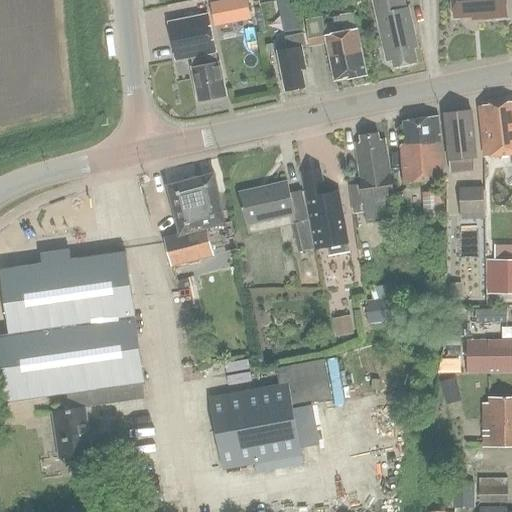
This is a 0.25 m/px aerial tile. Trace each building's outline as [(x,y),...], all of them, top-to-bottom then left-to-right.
[(247,0),(233,0),(229,1),(233,24),(251,20),(247,0)] [(293,0),(286,0),(277,2),(280,18),(297,15),(293,0)] [(409,9),(407,9),(405,0),(380,0),(374,1),(388,63),(393,62),(395,70),(418,64),(414,49),(418,48),(409,9)] [(452,0),(455,23),(474,21),(474,25),(508,23),(505,0),(452,0)] [(343,30),(326,34),(323,18),(306,21),(310,48),(328,44),(335,82),(349,79),(349,80),(367,76),(354,14),(340,16),(343,30)] [(179,63),(201,58),(201,56),(217,53),(218,53),(211,18),(172,25),(179,63)] [(289,50),(279,53),(287,92),(307,88),(303,71),(307,70),(303,51),(302,48),(308,47),(306,37),(305,34),(287,38),(289,50)] [(217,53),(201,56),(201,58),(203,67),(193,69),(200,102),(226,97),(217,53)] [(486,154),(511,149),(511,100),(479,105),(486,154)] [(472,112),(444,116),(450,162),(451,174),(475,171),(475,159),(477,159),(472,112)] [(398,182),(399,182),(438,177),(438,154),(433,115),(401,119),(404,142),(393,143),(398,182)] [(361,185),(349,187),(352,204),(363,202),(365,213),(367,226),(394,221),(390,197),(395,196),(391,168),(386,140),(380,141),(379,134),(359,137),(360,144),(354,145),(360,176),(361,185)] [(347,253),(349,253),(338,193),(324,195),(319,170),(301,173),(314,250),(326,248),(327,256),(347,253)] [(203,225),(226,219),(213,172),(168,184),(181,232),(163,237),(170,263),(211,252),(203,225)] [(299,253),(314,250),(307,215),(300,188),(291,191),(288,179),(238,191),(246,222),(293,210),(296,225),(292,226),(299,253)] [(483,220),(483,188),(459,189),(460,220),(483,220)] [(422,194),(425,222),(445,220),(442,192),(422,194)] [(511,261),(511,246),(495,247),(496,261),(511,261)] [(117,401),(141,398),(138,377),(141,377),(123,252),(15,267),(2,281),(9,332),(0,332),(0,371),(4,400),(66,391),(68,403),(116,395),(117,401)] [(511,261),(496,261),(493,261),(494,295),(511,295),(511,261)] [(462,288),(449,288),(449,303),(461,303),(462,288)] [(364,305),(367,327),(400,323),(397,300),(364,305)] [(505,309),(481,310),(481,322),(505,321),(505,309)] [(353,325),(334,329),(336,338),(354,335),(353,325)] [(447,338),(447,347),(449,347),(461,347),(460,338),(447,338)] [(511,341),(468,342),(468,372),(480,372),(480,350),(511,349),(511,341)] [(511,349),(480,350),(480,372),(511,372),(511,349)] [(326,361),(320,362),(277,370),(280,386),(210,399),(224,472),(303,457),(294,408),(333,401),(326,361)] [(454,378),(438,383),(444,403),(459,399),(454,378)] [(85,406),(117,401),(116,395),(68,403),(69,409),(51,411),(57,458),(92,453),(85,406)] [(511,446),(511,397),(492,397),(492,403),(486,403),(486,447),(511,446)] [(479,483),(479,504),(508,504),(508,482),(490,481),(490,483),(479,483)] [(160,483),(134,487),(136,504),(163,500),(160,483)] [(474,508),(473,483),(453,483),(453,508),(474,508)]
